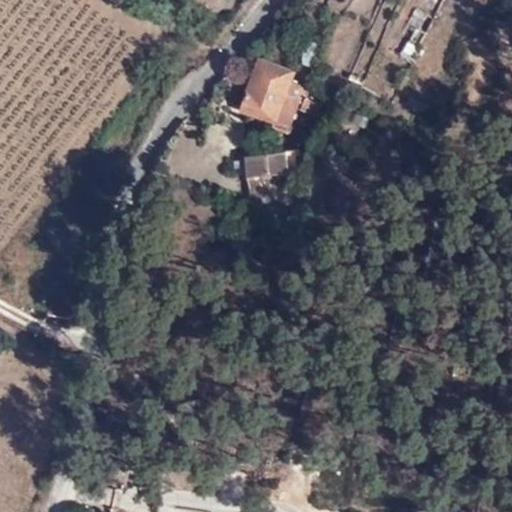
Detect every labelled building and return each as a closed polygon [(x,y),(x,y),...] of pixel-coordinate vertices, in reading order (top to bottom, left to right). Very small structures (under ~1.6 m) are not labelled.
[(257,58),(236,110),(270,123),(279,100),(292,106),(297,90),(286,85),(290,76),(257,58)] [(236,110),(208,96),(199,111),(228,127),(236,110)] [(282,128),(292,106),(279,100),(270,123),(282,128)] [(317,110),(301,103),(298,110),(301,111),(300,114),(314,120),(317,110)] [(281,175),(245,176),(245,196),(282,195),(281,175)]
